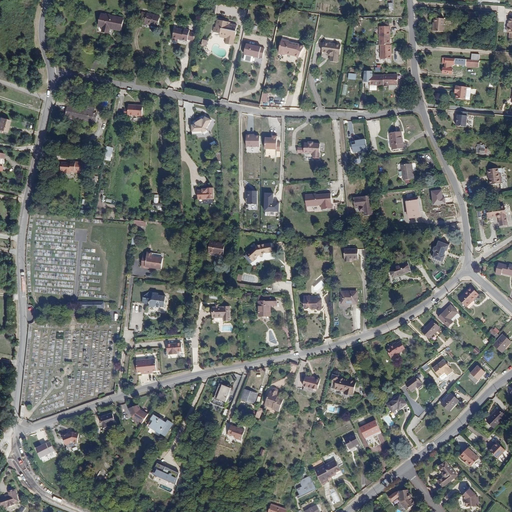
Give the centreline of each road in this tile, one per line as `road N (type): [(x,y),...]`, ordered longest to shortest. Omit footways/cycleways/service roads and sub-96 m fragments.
road 1 (residential): [(468,267),(431,301),(370,334),(180,378),(13,434)]
road 2 (residential): [(422,109),(258,112),(52,73)]
road 3 (tertiary): [(49,99),(22,231),(24,326),(13,434)]
road 4 (residential): [(422,109),(464,214),(468,267)]
road 5 (tertiary): [(405,466),(511,374)]
